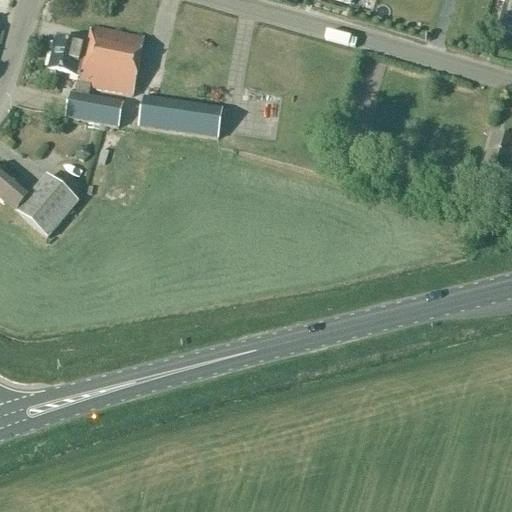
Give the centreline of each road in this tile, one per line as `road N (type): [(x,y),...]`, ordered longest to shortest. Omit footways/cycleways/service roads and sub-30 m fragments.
road 1 (secondary): [(166,373),(511,286)]
road 2 (tertiary): [(226,0),(511,81)]
road 3 (secondary): [(166,373),(0,423)]
